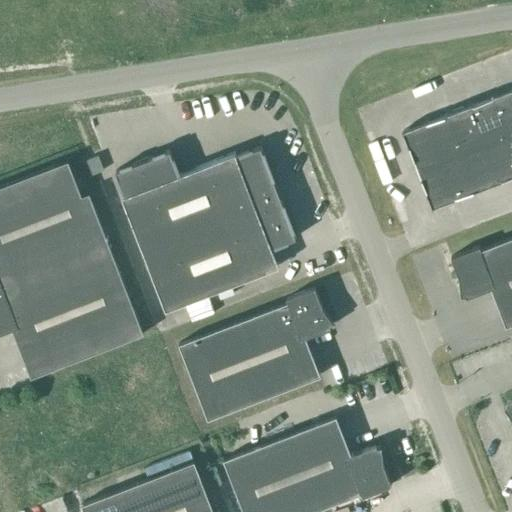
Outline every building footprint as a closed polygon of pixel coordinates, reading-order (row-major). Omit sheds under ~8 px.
[(511,176),(511,87),(402,130),(431,207),(511,176)] [(271,247),(295,237),(260,146),(236,155),(235,152),(179,174),(169,149),(115,170),(124,195),(121,196),(165,309),(278,265),(271,247)] [(98,155),(86,159),(92,174),(103,170),(98,155)] [(31,376),(144,333),(89,192),(81,194),(68,159),(0,185),(0,332),(12,328),(31,376)] [(506,325),(511,322),(511,236),(480,249),(479,245),(451,256),(458,276),(461,295),(465,294),(466,297),(491,287),(506,325)] [(287,301),(178,343),(207,418),(320,375),(305,336),(330,327),(329,325),(333,322),(322,306),(314,286),(286,297),(287,301)] [(99,398),(25,427),(46,483),(121,454),(99,398)] [(336,415),(223,458),(243,511),(309,511),(361,492),(362,495),(391,484),(383,465),(381,446),(376,446),(375,444),(351,453),(336,415)] [(214,511),(194,459),(81,502),(84,511),(214,511)]
